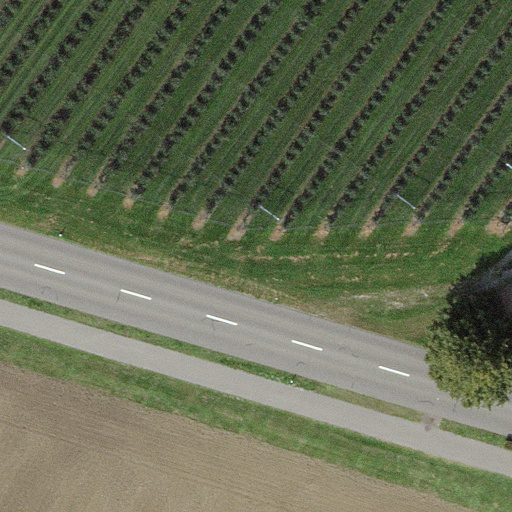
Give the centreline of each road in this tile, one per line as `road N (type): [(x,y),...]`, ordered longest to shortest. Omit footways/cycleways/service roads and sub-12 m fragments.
road 1 (tertiary): [(0,257),(511,409)]
road 2 (track): [(511,260),(498,273),(420,295),(230,326)]
